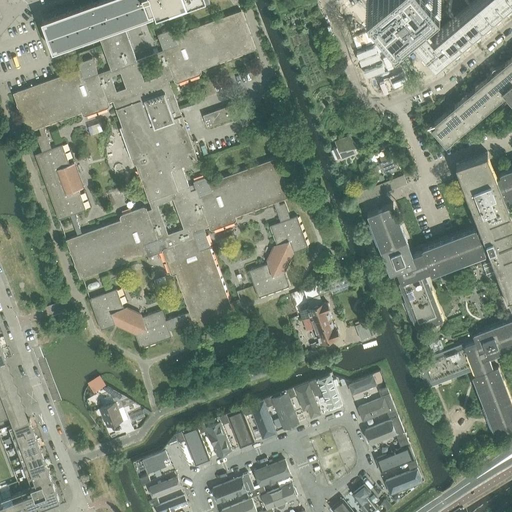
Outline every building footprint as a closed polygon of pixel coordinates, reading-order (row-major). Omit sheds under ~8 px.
[(124,24),(154,13),(151,3),(149,0),(93,0),(42,19),(53,50),(98,33),(124,24)] [(149,0),(151,3),(155,1),(157,7),(161,6),(163,10),(171,7),(171,5),(184,0),(149,0)] [(381,0),(394,15),(434,62),(506,0),(475,0),(431,37),(405,6),(411,0),(381,0)] [(211,181),(209,181),(208,177),(205,176),(193,180),(196,188),(191,190),(182,165),(198,159),(189,135),(182,114),(179,108),(169,80),(174,78),(175,80),(177,82),(179,81),(200,73),(201,71),(200,68),(255,48),(251,37),(249,38),(248,35),(250,34),(246,24),(245,24),(243,21),(245,21),(241,10),(174,34),(173,30),(170,29),(158,33),(163,49),(136,59),(124,24),(98,33),(100,37),(102,44),(111,68),(110,68),(98,72),(92,57),(81,61),(80,61),(79,63),(80,68),(59,75),(54,77),(13,92),(17,103),(19,103),(20,106),(18,106),(22,117),(24,116),(25,119),(23,120),(27,131),(39,127),(41,134),(37,136),(42,151),(35,153),(47,185),(48,187),(59,219),(86,209),(79,189),(82,187),(73,162),(70,164),(62,143),(51,147),(43,125),(75,113),(82,111),(83,114),(85,115),(108,107),(109,104),(108,101),(113,100),(123,126),(121,127),(134,162),(135,163),(136,163),(138,169),(144,186),(152,208),(147,209),(146,207),(144,205),(121,214),(120,216),(121,219),(66,239),(70,250),(72,249),(73,252),(71,253),(75,263),(77,263),(78,266),(76,266),(78,270),(80,277),(82,277),(147,253),(149,255),(162,250),(170,272),(173,274),(176,273),(189,311),(166,319),(162,309),(142,316),(124,307),(117,288),(90,298),(101,329),(116,323),(117,324),(118,324),(135,332),(141,347),(172,336),(169,329),(184,323),(182,319),(191,316),(195,327),(207,323),(206,321),(209,320),(210,322),(217,319),(220,318),(219,317),(222,316),(223,317),(232,314),(234,313),(230,302),(212,253),(210,246),(211,246),(204,227),(209,225),(210,228),(212,229),(235,221),(236,218),(235,215),(274,202),(281,220),(270,224),(277,244),(268,262),(249,269),(254,284),(258,296),(290,285),(284,270),(285,269),(285,268),(293,251),(308,246),(303,233),(297,215),(290,217),(285,202),(280,204),(278,200),(290,196),(286,185),(284,185),(283,182),(285,181),(281,171),(280,172),(278,169),(280,168),(276,157),(211,181)] [(511,56),(504,63),(506,65),(503,67),(501,65),(490,75),(492,76),(488,80),(487,78),(481,82),(497,101),(506,94),(511,100),(511,99),(511,56)] [(477,118),(497,101),(481,82),(475,88),(476,90),(473,92),(468,97),(466,95),(461,99),(477,118)] [(453,138),(477,118),(461,99),(454,105),(456,107),(453,109),(448,114),(446,112),(441,116),(455,132),(451,135),(453,138)] [(233,103),(220,108),(203,114),(207,125),(237,114),(233,103)] [(455,132),(441,116),(434,122),(436,124),(431,127),(446,145),(453,138),(451,135),(455,132)] [(356,150),(350,135),(335,141),(341,156),(356,150)] [(418,329),(428,325),(443,320),(443,318),(442,318),(425,272),(431,270),(432,272),(433,272),(485,252),(486,252),(485,250),(491,248),(495,259),(483,263),(487,275),(499,271),(511,304),(511,306),(511,307),(511,319),(474,334),(473,334),(475,340),(465,344),(464,343),(463,343),(463,344),(417,361),(416,361),(426,386),(427,386),(427,385),(474,368),(476,374),(472,375),(495,435),(511,428),(511,401),(498,365),(493,367),(489,357),(511,347),(511,216),(505,196),(509,195),(510,198),(511,197),(510,196),(511,195),(511,167),(501,171),(500,171),(501,174),(496,176),(487,153),(488,153),(488,151),(456,163),(457,165),(458,165),(482,227),(477,229),(476,226),(475,226),(475,227),(423,247),(422,247),(423,250),(413,254),(412,253),(393,203),(393,202),(367,212),(370,219),(391,271),(390,271),(390,272),(398,269),(402,280),(399,281),(400,282),(401,282),(416,323),(415,323),(418,329)] [(396,167),(392,157),(380,162),(384,172),(396,167)] [(381,172),(379,165),(373,167),(376,174),(381,172)] [(355,203),(407,183),(403,174),(352,194),(355,203)] [(352,185),(350,179),(344,180),(346,187),(352,185)] [(307,307),(299,310),(302,316),(303,315),(307,327),(314,325),(312,320),(318,317),(319,320),(322,319),(324,325),(333,322),(328,308),(330,305),(328,301),(326,301),(325,299),(322,300),(319,293),(308,297),(311,305),(307,306),(307,307)] [(318,317),(312,320),(314,325),(320,341),(338,334),(337,333),(339,331),(338,327),(335,327),(333,322),(324,325),(322,319),(319,320),(318,317)] [(374,334),(369,320),(356,325),(361,339),(374,334)] [(0,418),(4,417),(23,410),(17,396),(16,397),(14,393),(11,383),(12,382),(7,368),(0,370),(0,418)] [(318,385),(315,377),(309,380),(312,388),(318,385)] [(122,393),(108,384),(103,388),(110,392),(113,397),(113,396),(119,394),(122,393)] [(296,394),(293,386),(287,388),(290,397),(296,394)] [(389,392),(387,386),(378,389),(381,395),(389,392)] [(122,419),(118,407),(123,405),(119,394),(113,396),(115,401),(101,406),(108,425),(122,419)] [(274,403),(271,395),(264,397),(268,406),(274,403)] [(251,412),(248,404),(242,406),(245,414),(251,412)] [(398,414),(396,408),(387,411),(390,417),(398,414)] [(143,409),(129,415),(132,420),(145,415),(143,409)] [(229,421),(226,412),(220,415),(223,423),(229,421)] [(33,428),(29,418),(28,418),(9,425),(13,435),(9,437),(33,428)] [(207,430),(204,421),(197,424),(201,432),(207,430)] [(37,438),(33,428),(9,437),(10,438),(13,437),(17,445),(13,447),(37,438)] [(185,438),(181,430),(175,433),(178,441),(185,438)] [(407,436),(404,430),(396,434),(399,440),(407,436)] [(409,443),(407,436),(399,440),(401,446),(409,443)] [(41,448),(37,438),(13,447),(13,448),(17,447),(20,455),(17,457),(17,458),(41,448)] [(45,458),(41,448),(17,458),(21,457),(24,466),(21,467),(21,468),(45,458)] [(49,468),(45,458),(21,468),(25,467),(28,476),(24,477),(25,478),(49,468)] [(418,465),(416,459),(407,462),(410,468),(418,465)] [(30,511),(60,499),(49,468),(25,478),(29,477),(32,486),(31,486),(31,487),(23,490),(21,487),(20,487),(30,511)] [(150,480),(148,474),(140,477),(142,483),(150,480)] [(266,490),(263,484),(255,487),(257,494),(266,490)] [(27,511),(30,511),(20,487),(21,491),(13,494),(11,490),(10,491),(18,511),(27,511)] [(257,494),(255,487),(250,489),(246,491),(249,497),(257,494)] [(18,511),(10,491),(11,495),(2,498),(1,494),(0,495),(6,511),(18,511)] [(159,502),(157,496),(149,499),(151,505),(159,502)] [(392,504),(386,497),(381,502),(387,509),(392,504)]
